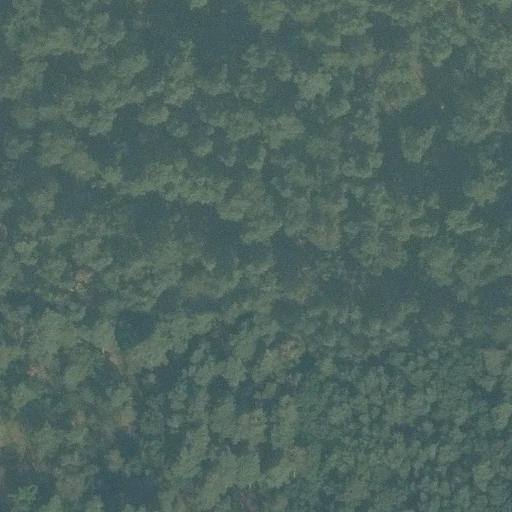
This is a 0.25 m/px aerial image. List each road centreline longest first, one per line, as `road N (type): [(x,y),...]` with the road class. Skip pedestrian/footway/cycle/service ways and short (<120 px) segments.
road 1 (track): [(220,205),(398,263),(461,267),(511,259)]
road 2 (track): [(0,395),(70,357),(151,293),(220,205)]
road 3 (track): [(0,121),(220,205)]
